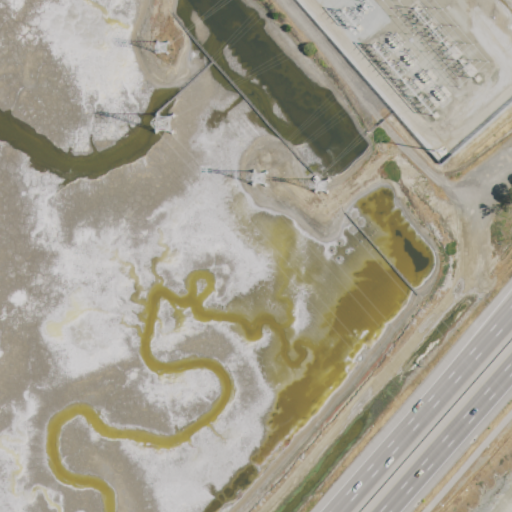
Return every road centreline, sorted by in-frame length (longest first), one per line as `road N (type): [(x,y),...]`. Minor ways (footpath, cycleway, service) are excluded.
road 1 (motorway): [(511,314),(338,511)]
road 2 (motorway): [(391,511),(511,374)]
road 3 (track): [(511,153),(465,192),(447,187),(385,123)]
road 4 (track): [(385,123),(282,0)]
